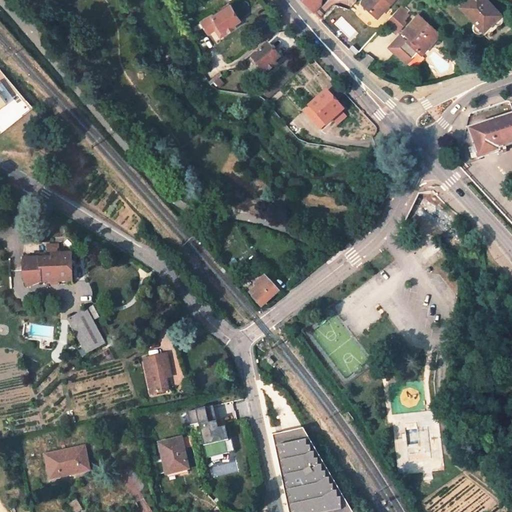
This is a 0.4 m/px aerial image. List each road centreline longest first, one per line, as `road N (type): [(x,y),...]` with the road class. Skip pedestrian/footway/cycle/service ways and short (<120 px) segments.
road 1 (tertiary): [(237,344),(381,231),(423,149)]
road 2 (residential): [(27,183),(177,279),(200,313),(237,344)]
road 3 (tertiary): [(286,0),(423,149)]
road 4 (track): [(443,341),(447,451),(508,511)]
road 5 (tertiary): [(237,344),(276,511)]
road 6 (tertiary): [(423,149),(511,250)]
road 7 (tertiary): [(423,149),(480,84),(511,74)]
